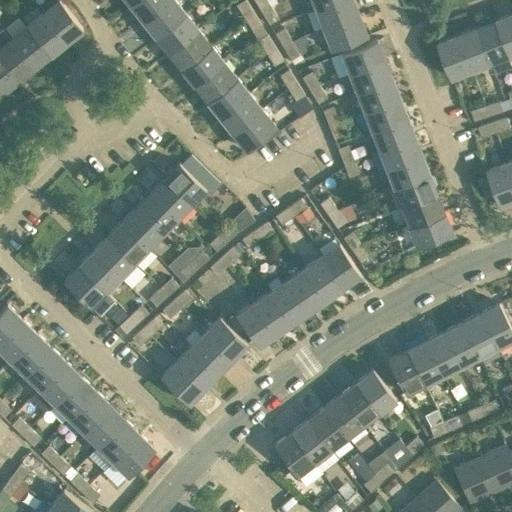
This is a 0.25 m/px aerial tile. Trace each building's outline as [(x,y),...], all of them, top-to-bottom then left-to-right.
[(53,0),(42,10),(66,40),(82,26),(61,0),(53,0)] [(132,0),(130,2),(143,18),(164,0),(132,0)] [(164,0),(143,18),(155,34),(185,10),(177,0),(164,0)] [(247,0),(240,0),(236,3),(244,16),(253,10),(247,0)] [(255,0),(261,9),(270,3),(268,0),(255,0)] [(359,13),(353,0),(334,0),(316,7),(323,26),(359,13)] [(261,9),(269,22),(278,16),(270,3),(261,9)] [(26,23),(50,52),(66,40),(42,10),(26,23)] [(198,26),(185,10),(155,34),(168,50),(198,26)] [(244,16),(252,29),(261,23),(253,10),(244,16)] [(511,11),(496,18),(510,53),(511,52),(511,11)] [(366,32),(359,13),(323,26),(331,46),(366,32)] [(496,18),(477,25),(491,61),(510,53),(496,18)] [(10,35),(34,65),(50,52),(26,23),(10,35)] [(275,31),(283,44),(292,39),(284,25),(275,31)] [(477,25),(458,33),(472,68),(491,61),(477,25)] [(168,50),(181,66),(211,42),(198,26),(168,50)] [(275,45),(267,32),(257,38),(266,51),(275,45)] [(452,76),(472,68),(458,33),(438,40),(452,76)] [(0,43),(0,55),(18,78),(34,65),(10,35),(0,43)] [(341,51),(349,71),(384,57),(377,37),(341,51)] [(300,52),(292,39),(283,44),(291,57),(300,52)] [(224,58),(211,42),(181,66),(194,82),(224,58)] [(275,45),(266,51),(274,64),(283,58),(275,45)] [(0,88),(2,91),(18,78),(0,55),(0,88)] [(392,76),(384,57),(349,71),(356,90),(392,76)] [(194,82),(207,98),(236,74),(224,58),(194,82)] [(297,80),(289,67),(279,73),(287,86),(297,80)] [(301,75),(310,88),(319,83),(311,70),(301,75)] [(249,90),(236,74),(207,98),(219,113),(249,90)] [(364,109),(399,95),(392,76),(356,90),(364,109)] [(305,93),(297,80),(287,86),(296,99),(305,93)] [(327,95),(319,83),(310,88),(318,101),(327,95)] [(219,113),(232,129),(262,106),(249,90),(219,113)] [(406,114),(399,95),(364,109),(371,128),(406,114)] [(489,114),(504,109),(501,99),(486,104),(489,114)] [(322,108),(328,123),(338,119),(333,104),(322,108)] [(471,109),(474,118),(474,119),(489,114),(486,104),(471,109)] [(275,122),(262,106),(232,129),(245,146),(275,122)] [(406,114),(371,128),(378,147),(414,133),(406,114)] [(507,115),(493,120),(496,130),(511,126),(507,115)] [(344,133),(338,119),(328,123),(334,137),(344,133)] [(493,120),(478,125),(482,135),(496,130),(493,120)] [(421,152),(414,133),(378,147),(386,166),(421,152)] [(337,147),(343,161),(353,157),(348,142),(337,147)] [(393,185),(429,171),(421,152),(386,166),(393,185)] [(359,171),(353,157),(343,161),(348,175),(359,171)] [(165,175),(192,201),(207,186),(180,160),(165,175)] [(501,203),(511,198),(511,172),(507,160),(487,167),(501,203)] [(436,190),(429,171),(393,185),(401,204),(436,190)] [(192,201),(165,175),(150,189),(177,216),(192,201)] [(136,204),(163,230),(177,216),(150,189),(136,204)] [(408,223),(444,209),(436,190),(401,204),(408,223)] [(319,201),(328,213),(337,207),(328,194),(319,201)] [(300,196),(287,204),(294,213),(306,205),(300,196)] [(121,218),(149,245),(163,230),(136,204),(121,218)] [(287,204),(275,213),(281,222),(294,213),(287,204)] [(295,215),(300,223),(313,214),(308,206),(295,215)] [(346,220),(337,207),(328,213),(337,226),(346,220)] [(451,229),(444,209),(408,223),(416,243),(451,229)] [(107,233),(134,259),(149,245),(121,218),(107,233)] [(267,219),(254,228),(260,236),(273,228),(267,219)] [(228,239),(239,228),(232,220),(220,231),(228,239)] [(254,228),(241,236),(247,245),(260,236),(254,228)] [(352,248),(361,242),(352,229),(343,235),(352,248)] [(216,249),(228,239),(220,231),(209,241),(216,249)] [(93,247),(120,274),(134,259),(107,233),(93,247)] [(339,241),(322,253),(343,284),(361,272),(339,241)] [(369,255),(361,242),(352,248),(361,260),(369,255)] [(232,244),(221,254),(228,262),(240,252),(232,244)] [(78,262),(106,288),(120,274),(93,247),(78,262)] [(201,248),(191,258),(198,266),(209,256),(201,248)] [(305,264),(326,296),(343,284),(322,253),(305,264)] [(221,254),(209,265),(217,273),(228,262),(221,254)] [(198,266),(191,258),(179,268),(186,277),(198,266)] [(63,277),(91,304),(106,288),(78,262),(63,277)] [(288,276),(310,307),(326,296),(305,264),(288,276)] [(160,285),(168,293),(179,283),(171,275),(160,285)] [(271,288),(293,319),(310,307),(288,276),(271,288)] [(156,304),(168,293),(160,285),(149,296),(156,304)] [(185,287),(173,297),(181,306),(192,295),(185,287)] [(254,299),(276,330),(293,319),(271,288),(254,299)] [(173,297),(162,308),(169,316),(181,306),(173,297)] [(276,330),(254,299),(237,311),(258,342),(276,330)] [(0,307),(0,338),(22,316),(7,301),(0,307)] [(479,310),(496,344),(511,335),(511,328),(498,301),(479,310)] [(130,313),(137,321),(148,311),(141,303),(130,313)] [(479,310),(461,319),(478,353),(496,344),(479,310)] [(125,332),(137,321),(130,313),(118,323),(125,332)] [(205,329),(232,356),(247,340),(220,313),(205,329)] [(154,315),(143,325),(150,333),(161,323),(154,315)] [(36,330),(22,316),(0,338),(0,347),(10,357),(36,330)] [(478,353),(461,319),(443,329),(460,362),(478,353)] [(143,325),(131,335),(139,343),(150,333),(143,325)] [(191,343),(218,370),(232,356),(205,329),(191,343)] [(443,329),(424,338),(441,372),(460,362),(443,329)] [(51,345),(36,330),(10,357),(25,372),(51,345)] [(441,372),(424,338),(406,347),(423,381),(441,372)] [(176,358),(204,385),(218,370),(191,343),(176,358)] [(66,359),(51,345),(25,372),(39,386),(66,359)] [(404,390),(423,381),(406,347),(387,357),(404,390)] [(161,373),(189,400),(204,385),(176,358),(161,373)] [(80,373),(66,359),(39,386),(54,400),(80,373)] [(355,379),(379,409),(395,396),(372,366),(355,379)] [(95,387),(80,373),(54,400),(69,415),(95,387)] [(379,409),(355,379),(339,391),(362,421),(379,409)] [(503,392),(495,397),(499,407),(511,401),(511,382),(501,386),(503,392)] [(110,402),(95,387),(69,415),(83,429),(110,402)] [(323,404),(324,404),(346,434),(362,421),(339,391),(323,404)] [(11,407),(0,396),(0,411),(4,415),(11,407)] [(480,403),(485,413),(499,407),(495,397),(480,403)] [(124,416),(110,402),(83,429),(98,443),(124,416)] [(471,419),(485,413),(480,403),(466,409),(471,419)] [(307,416),(330,446),(346,434),(324,404),(323,404),(307,416)] [(443,419),(447,429),(461,423),(457,413),(443,419)] [(11,422),(22,433),(30,425),(19,414),(11,422)] [(139,430),(124,416),(98,443),(112,457),(139,430)] [(291,428),(314,459),(330,446),(307,416),(291,428)] [(433,435),(447,429),(443,419),(429,425),(433,435)] [(41,436),(30,425),(22,433),(33,443),(41,436)] [(297,472),(314,459),(291,428),(274,441),(297,472)] [(154,445),(139,430),(112,457),(128,473),(154,445)] [(405,444),(412,452),(423,442),(416,434),(405,444)] [(396,466),(400,462),(412,452),(405,444),(399,437),(383,449),(396,466)] [(441,449),(436,441),(428,446),(433,454),(441,449)] [(479,454),(495,487),(511,479),(511,457),(508,450),(509,449),(505,442),(479,454)] [(40,451),(52,462),(59,454),(48,443),(40,451)] [(70,464),(59,454),(52,462),(63,472),(70,464)] [(469,499),(495,487),(479,454),(454,466),(469,499)] [(287,461),(280,467),(284,472),(292,467),(287,461)] [(374,471),(382,479),(393,469),(386,461),(374,471)] [(20,462),(11,474),(19,481),(28,468),(20,462)] [(363,463),(353,472),(363,482),(372,473),(363,463)] [(70,479),(81,490),(89,482),(77,471),(70,479)] [(370,490),(382,479),(374,471),(372,473),(363,482),(370,490)] [(10,493),(19,481),(11,474),(2,486),(10,493)] [(415,496),(428,511),(451,511),(460,505),(436,477),(415,496)] [(100,492),(89,482),(81,490),(92,500),(100,492)] [(63,486),(50,503),(61,511),(91,511),(93,510),(63,486)] [(354,488),(343,499),(351,507),(362,497),(354,488)] [(319,511),(345,511),(351,507),(343,499),(335,491),(316,509),(319,511)] [(395,511),(428,511),(415,496),(395,511)] [(371,511),(373,511),(381,506),(375,498),(366,505),(371,511)] [(43,511),(61,511),(50,503),(43,511)]
